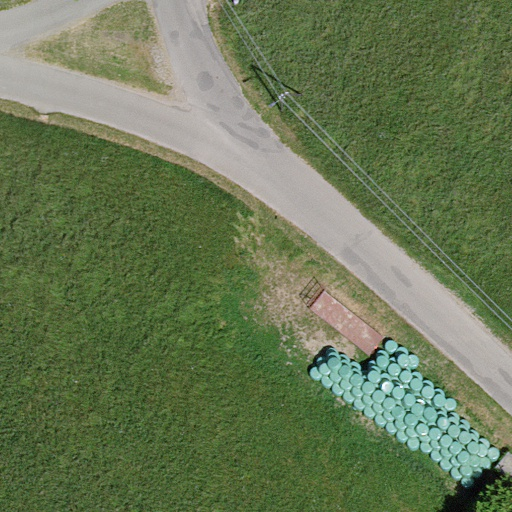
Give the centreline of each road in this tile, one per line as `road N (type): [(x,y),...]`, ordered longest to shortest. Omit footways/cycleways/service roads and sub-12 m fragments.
road 1 (unclassified): [(511,386),(261,165)]
road 2 (unclassified): [(0,77),(139,116),(261,165)]
road 3 (unclassified): [(261,165),(213,88),(175,0)]
